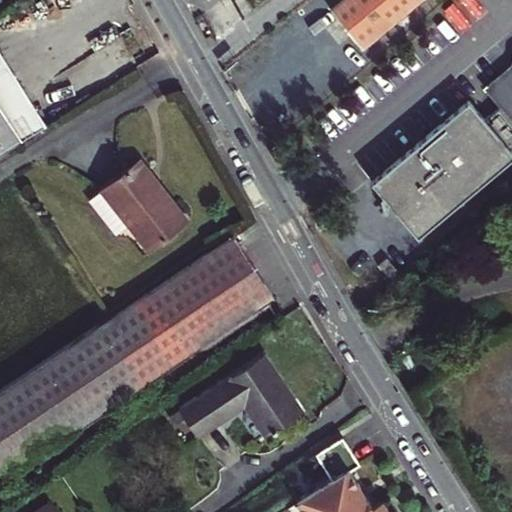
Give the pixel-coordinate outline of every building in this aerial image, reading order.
[(429,0),(351,0),(336,12),(352,32),(367,51),(430,2),(429,0)] [(0,151),(50,120),(0,40),(0,151)] [(368,179),(413,235),(511,154),(508,150),(511,147),(511,61),(511,63),(482,86),(497,105),(482,118),(466,99),(368,179)] [(147,154),(93,197),(141,262),(195,219),(171,186),(147,154)] [(259,261),(238,230),(0,391),(0,480),(1,483),(281,293),(259,261)] [(386,277),(394,270),(382,256),(375,262),(386,277)] [(272,346),(176,413),(182,422),(196,413),(206,428),(254,397),(276,429),(282,424),(285,427),(291,423),(289,419),(311,405),(272,346)] [(373,505),(352,469),(363,462),(346,435),(318,451),(334,479),(306,496),(315,511),(391,511),(384,499),(373,505)] [(64,511),(55,498),(35,511),(64,511)]
